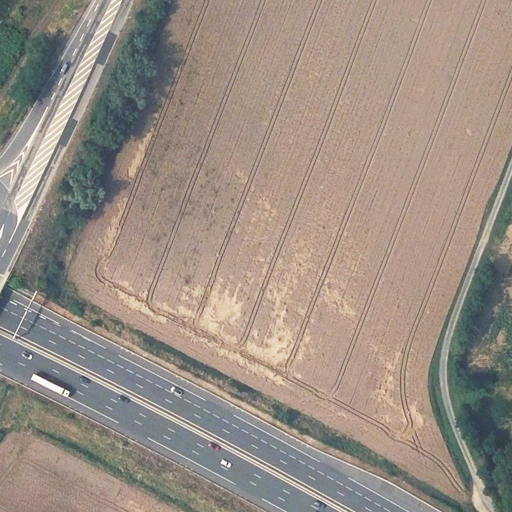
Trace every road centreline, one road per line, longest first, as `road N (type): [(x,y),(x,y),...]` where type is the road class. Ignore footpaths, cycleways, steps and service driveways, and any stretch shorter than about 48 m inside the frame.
road 1 (motorway): [(387,511),(0,309)]
road 2 (unclassified): [(496,511),(482,496),(448,405),(444,350),(511,167)]
road 3 (motorway): [(0,348),(312,511)]
road 4 (secondary): [(12,244),(128,0)]
road 5 (secondary): [(64,83),(7,203)]
